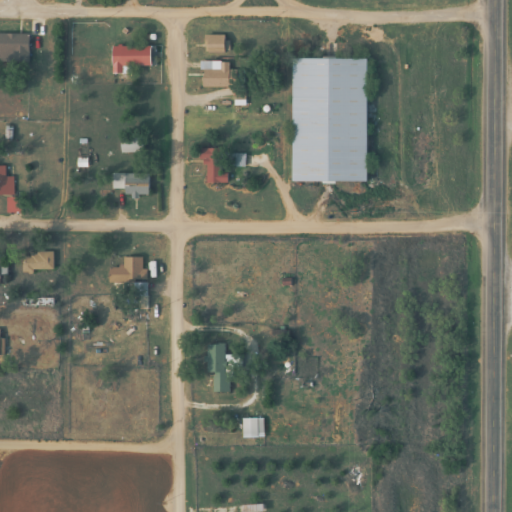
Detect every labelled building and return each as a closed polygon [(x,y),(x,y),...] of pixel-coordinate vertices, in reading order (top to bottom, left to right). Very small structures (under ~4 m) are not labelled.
[(0,61),(27,62),(27,35),(0,34),(0,61)] [(224,54),(224,35),(203,35),(203,54),(224,54)] [(154,47),(110,47),(110,74),(129,74),(129,66),(154,66),(154,47)] [(365,60),(291,60),(291,183),(365,183),(365,60)] [(200,88),(236,88),(236,72),(227,72),(227,62),(200,62),(200,88)] [(205,184),(225,184),(225,149),(198,149),(198,163),(205,163),(205,184)] [(12,177),(3,177),(3,167),(0,166),(0,195),(12,196),(12,177)] [(110,190),(123,190),(123,196),(148,196),(148,174),(110,174),(110,190)] [(52,271),(52,252),(21,252),(21,271),(52,271)] [(145,283),(145,269),(142,269),(142,258),(121,258),(121,268),(107,268),(107,283),(145,283)] [(205,345),(205,374),(211,374),(211,393),(225,393),(225,345),(205,345)] [(25,393),(10,393),(10,403),(25,403),(25,393)] [(261,437),(261,419),(241,419),(241,437),(261,437)]
